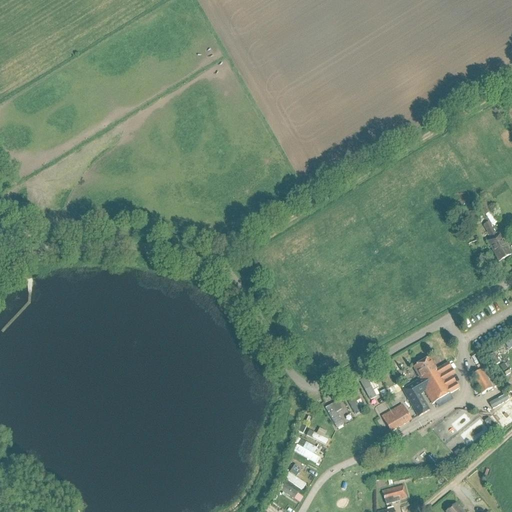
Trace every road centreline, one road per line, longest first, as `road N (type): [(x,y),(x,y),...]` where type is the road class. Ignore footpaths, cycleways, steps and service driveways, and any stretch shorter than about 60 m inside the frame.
road 1 (unclassified): [(511,282),(328,386),(311,388),(288,371),(223,270),(151,248),(39,249),(0,194)]
road 2 (track): [(219,268),(511,84)]
road 3 (track): [(307,387),(253,511)]
